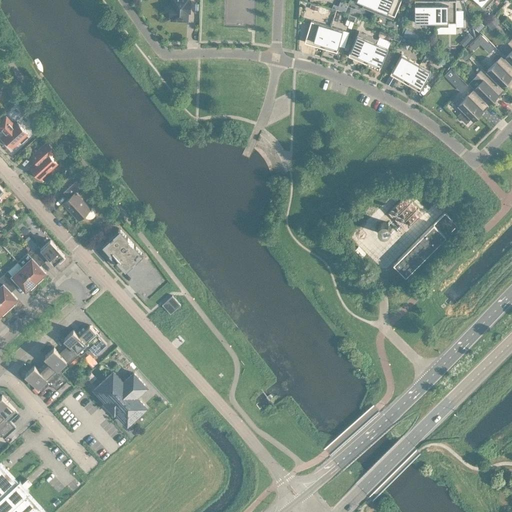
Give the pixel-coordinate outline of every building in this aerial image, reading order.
[(172,0),(172,4),(170,4),(169,16),(172,16),(171,20),(175,20),(176,21),(183,21),(184,20),(187,20),(187,12),(190,12),(190,0),(188,0),(172,0)] [(362,7),(374,12),(378,0),(355,0),(356,0),(363,3),(362,7)] [(378,0),(374,12),(393,20),(400,0),(378,0)] [(414,22),(435,22),(434,0),(427,0),(427,2),(414,2),(414,22)] [(434,0),(435,22),(434,27),(448,26),(448,22),(456,22),(456,16),(456,2),(443,2),(442,0),(434,0)] [(475,0),(485,8),(491,0),(475,0)] [(333,4),(332,8),(344,12),(346,8),(333,4)] [(473,17),(470,19),(472,25),(472,26),(478,32),(484,25),(477,20),(473,17)] [(492,18),(488,22),(494,28),(498,23),(492,18)] [(324,48),(325,46),(331,26),(311,20),(305,40),(317,44),(317,46),(324,48)] [(325,46),(329,47),(328,52),(335,54),(336,54),(343,30),(331,26),(325,46)] [(406,29),(402,36),(418,43),(421,36),(406,29)] [(367,64),(368,62),(376,43),(378,39),(358,31),(349,53),(361,58),(360,61),(367,64)] [(480,33),(469,44),(474,50),(485,39),(480,33)] [(467,34),(463,38),(468,42),(472,38),(467,34)] [(368,62),(372,64),(371,66),(379,69),(388,48),(376,43),(368,62)] [(465,50),(459,56),(465,61),(470,55),(465,50)] [(408,84),(409,82),(419,64),(401,54),(391,72),(402,78),(401,80),(408,84)] [(501,85),(511,74),(511,67),(501,56),(486,70),(501,85)] [(409,82),(413,84),(412,86),(419,91),(426,79),(428,80),(432,73),(430,72),(430,71),(419,64),(409,82)] [(451,68),(444,75),(461,91),(467,85),(451,68)] [(503,90),(481,68),(476,74),(477,75),(469,84),(489,104),(503,90)] [(473,119),(487,105),(472,90),(458,104),(463,110),(458,115),(466,123),(471,117),(473,119)] [(0,129),(1,131),(2,131),(5,134),(2,136),(12,147),(19,140),(21,142),(27,137),(25,135),(27,133),(17,122),(14,125),(6,116),(0,121),(0,129)] [(33,154),(37,158),(36,159),(36,161),(29,167),(40,178),(57,163),(50,156),(55,151),(46,141),(33,154)] [(79,170),(73,175),(80,182),(86,177),(79,170)] [(86,215),(88,216),(89,217),(91,217),(93,217),(94,216),(95,215),(96,213),(97,212),(97,210),(96,208),(95,207),(94,205),(90,209),(75,192),(81,187),(75,181),(63,192),(68,198),(63,203),(78,220),(85,213),(86,215)] [(388,212),(393,217),(410,201),(405,196),(388,212)] [(411,202),(394,219),(399,224),(416,207),(411,202)] [(393,264),(405,276),(462,219),(450,207),(393,264)] [(401,225),(406,230),(422,213),(417,208),(401,225)] [(387,223),(386,223),(385,222),(384,222),(383,222),(382,222),(381,222),(380,223),(379,224),(378,225),(378,226),(377,226),(377,227),(377,229),(377,230),(378,231),(379,232),(379,233),(380,234),(381,234),(382,234),(383,234),(384,234),(385,234),(386,234),(387,233),(388,233),(388,232),(389,231),(389,230),(389,229),(389,228),(389,227),(389,226),(389,225),(388,225),(387,224),(387,223)] [(143,254),(119,228),(102,243),(127,269),(143,254)] [(28,236),(24,240),(28,245),(32,249),(33,250),(38,246),(28,236)] [(38,246),(33,250),(42,260),(46,256),(54,264),(64,255),(50,240),(40,249),(38,246)] [(22,266),(21,266),(35,281),(45,272),(37,264),(42,260),(33,250),(32,249),(29,251),(18,262),(22,266)] [(7,271),(3,275),(13,286),(17,282),(25,291),(35,281),(21,266),(12,275),(7,271)] [(0,299),(7,307),(17,298),(9,290),(13,286),(3,275),(0,277),(0,299)] [(162,304),(170,314),(180,304),(172,295),(162,304)] [(69,344),(78,354),(80,355),(88,347),(95,354),(106,344),(89,325),(78,335),(73,330),(64,338),(69,344)] [(44,356),(50,362),(60,373),(69,365),(67,364),(78,354),(69,344),(59,353),(53,348),(44,356)] [(93,358),(88,363),(92,367),(97,362),(93,358)] [(60,373),(50,362),(39,371),(34,365),(25,373),(36,385),(40,389),(41,390),(49,383),(56,390),(67,380),(60,373)] [(115,410),(127,423),(145,406),(135,396),(146,386),(133,373),(123,382),(113,372),(95,388),(107,401),(105,402),(114,411),(115,410)] [(36,385),(31,389),(35,394),(40,389),(36,385)] [(0,431),(5,437),(16,427),(9,420),(18,412),(2,394),(0,396),(0,431)] [(0,511),(44,511),(45,511),(27,492),(29,491),(26,488),(32,482),(28,478),(22,483),(19,480),(17,482),(0,462),(0,511)]
